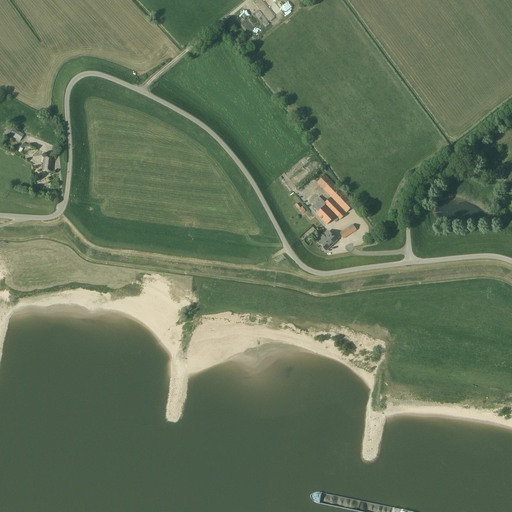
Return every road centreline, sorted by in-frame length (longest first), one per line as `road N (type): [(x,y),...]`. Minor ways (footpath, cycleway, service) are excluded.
road 1 (unclassified): [(410,263),(306,272),(243,169),(209,131),(94,73),(78,77),(65,94),(69,151),(60,212),(0,216)]
road 2 (unclassified): [(410,263),(407,217),(416,187),(511,109)]
